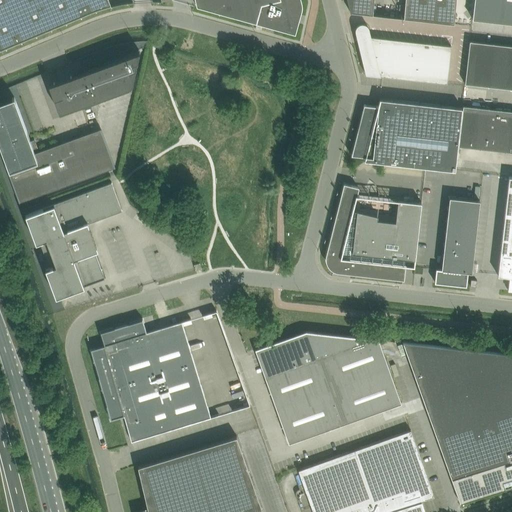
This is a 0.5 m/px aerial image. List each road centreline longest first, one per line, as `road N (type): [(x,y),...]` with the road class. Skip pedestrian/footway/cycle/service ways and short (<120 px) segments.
road 1 (unclassified): [(299,284),(214,278),(79,323),(71,353),(114,511)]
road 2 (unclassified): [(340,57),(149,18),(119,19),(0,66)]
road 3 (unclassified): [(299,284),(347,89),(340,57)]
road 4 (unclassified): [(511,308),(299,284)]
road 5 (trunk): [(50,511),(0,336)]
